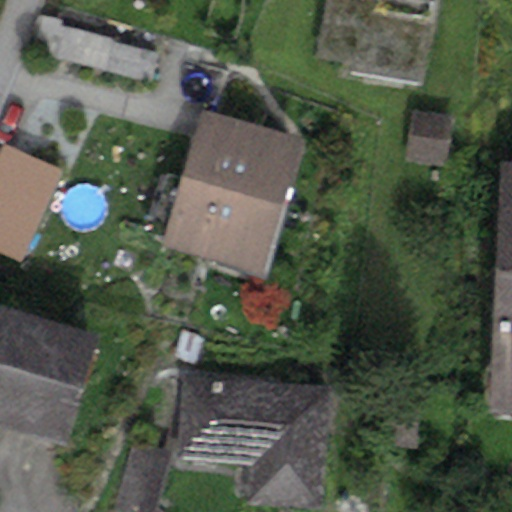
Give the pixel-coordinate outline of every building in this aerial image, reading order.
[(434,0),(324,0),(315,56),(354,63),(351,77),(419,89),(434,0)] [(65,21),(37,14),(28,51),(150,82),(157,56),(112,44),(113,41),(63,28),(65,21)] [(450,115),(412,111),(407,161),(444,165),(450,115)] [(306,143),(201,112),(161,249),(266,279),(306,143)] [(62,174),(3,147),(0,154),(0,255),(20,265),(62,174)] [(511,161),(501,161),(492,416),(511,416),(511,161)] [(101,335),(0,304),(0,426),(68,446),(101,335)] [(323,511),(332,385),(182,375),(176,462),(250,467),(248,508),(315,511),(323,511)] [(383,396),(383,448),(417,448),(417,396),(383,396)] [(154,511),(171,453),(133,445),(111,511),(154,511)]
